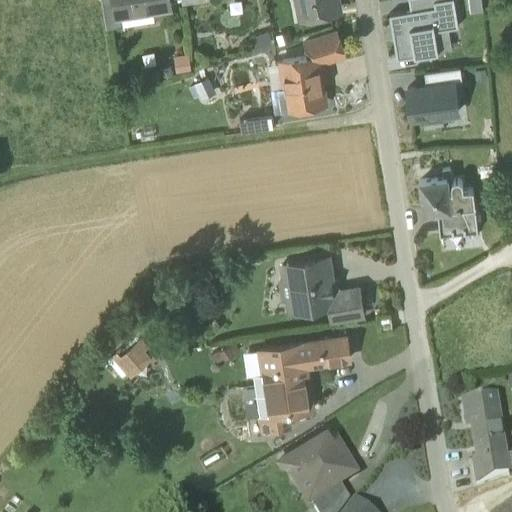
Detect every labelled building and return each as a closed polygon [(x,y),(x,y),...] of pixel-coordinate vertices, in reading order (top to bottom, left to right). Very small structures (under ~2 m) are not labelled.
[(116,0),(101,0),(107,29),(124,27),(122,14),(121,14),(118,0),(116,0)] [(169,0),(116,0),(118,0),(121,14),(122,14),(171,6),(169,0)] [(296,0),(297,4),(305,2),(308,17),(338,12),(335,0),(296,0)] [(390,16),(397,61),(438,54),(434,33),(459,28),(453,0),(433,0),(435,9),(411,13),(390,16)] [(408,0),(411,13),(435,9),(433,0),(408,0)] [(335,33),(305,44),(309,57),(281,61),(289,108),(293,108),(298,111),(303,110),(307,105),(326,102),(319,65),(344,56),(335,33)] [(425,73),(427,87),(454,83),(463,82),(462,68),(425,73)] [(458,113),(454,83),(427,87),(407,89),(411,119),(422,118),(422,122),(443,119),(443,115),(458,113)] [(450,168),(442,169),(444,177),(421,180),(425,211),(437,209),(441,236),(479,231),(474,189),(465,190),(466,187),(465,184),(463,182),(461,181),(459,180),(456,180),(454,181),(452,183),(450,168)] [(327,257),(298,262),(300,277),(282,280),(285,298),(290,297),(292,310),(329,303),(327,294),(333,293),(327,257)] [(333,293),(327,294),(329,303),(331,320),(362,315),(359,289),(333,293)] [(390,315),(379,317),(382,331),(392,329),(390,315)] [(346,334),(319,339),(323,362),(350,357),(346,334)] [(150,348),(142,338),(122,356),(119,352),(103,364),(120,385),(153,358),(147,351),(150,348)] [(319,339),(259,348),(263,371),(306,364),(307,365),(323,362),(319,339)] [(306,364),(263,371),(265,383),(275,382),(277,396),(262,398),(259,403),(260,409),(265,415),(261,415),(264,430),(291,425),(288,411),(313,407),(307,365),(306,364)] [(495,398),(462,403),(466,425),(471,424),(478,462),(472,462),(476,486),(508,475),(495,398)] [(325,429),(289,452),(280,458),(308,504),(310,503),(339,483),(340,482),(353,474),(325,429)] [(339,483),(310,503),(315,511),(342,511),(350,502),(339,483)] [(367,511),(356,503),(348,511),(367,511)]
